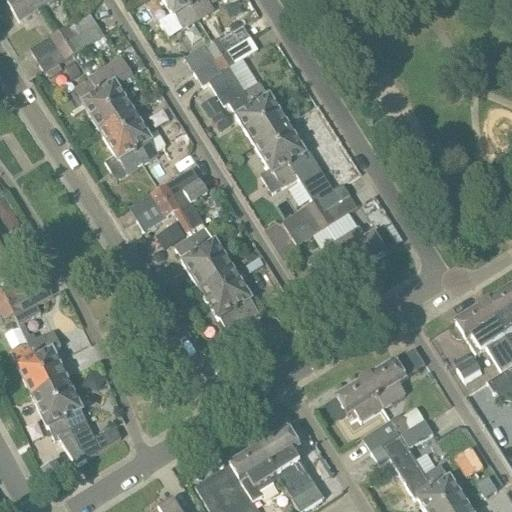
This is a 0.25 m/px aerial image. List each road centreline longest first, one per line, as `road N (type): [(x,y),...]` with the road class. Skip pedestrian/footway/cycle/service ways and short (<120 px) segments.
road 1 (residential): [(228,415),(0,51)]
road 2 (residential): [(329,351),(110,0)]
road 3 (residential): [(449,278),(269,0)]
road 4 (residential): [(144,464),(117,383),(36,224),(0,176)]
road 5 (residential): [(511,489),(397,309)]
road 6 (residential): [(364,511),(281,381)]
